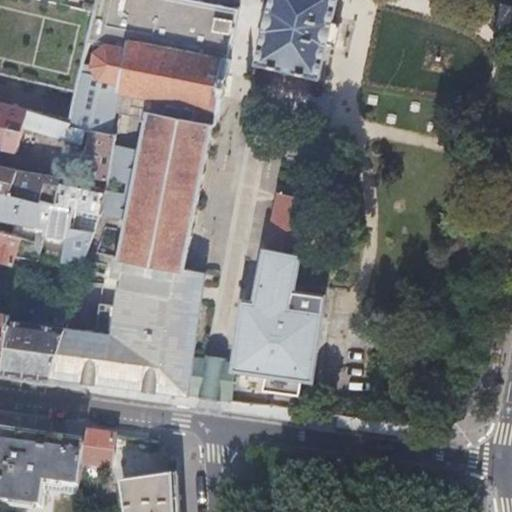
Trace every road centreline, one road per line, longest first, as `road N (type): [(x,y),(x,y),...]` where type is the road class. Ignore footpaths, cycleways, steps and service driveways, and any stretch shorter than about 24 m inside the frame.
road 1 (residential): [(511,471),(217,426)]
road 2 (residential): [(217,426),(0,396)]
